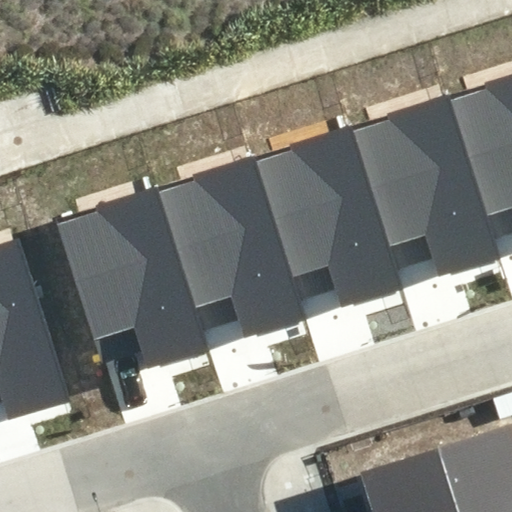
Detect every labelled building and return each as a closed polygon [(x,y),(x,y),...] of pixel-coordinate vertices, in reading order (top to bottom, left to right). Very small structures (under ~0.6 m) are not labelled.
[(488,90),(452,102),(497,238),(511,233),(511,74),(486,83),(488,90)] [(391,121),(356,132),(400,269),(434,258),(439,276),(503,256),(497,238),(452,102),(449,94),(389,114),(391,121)] [(294,152),(258,164),(302,300),(338,289),(344,307),(406,287),(400,269),(356,132),(353,126),(292,146),(294,152)] [(197,183),(160,195),(204,332),(241,320),(247,338),(308,318),(302,300),(258,164),(256,157),(194,177),(197,183)] [(98,215),(57,228),(102,364),(142,351),(148,369),(210,349),(204,332),(160,195),(157,188),(96,208),(98,215)] [(0,402),(3,401),(9,419),(72,399),(19,238),(0,244),(0,402)] [(505,511),(511,510),(511,426),(362,474),(373,511),(505,511)]
